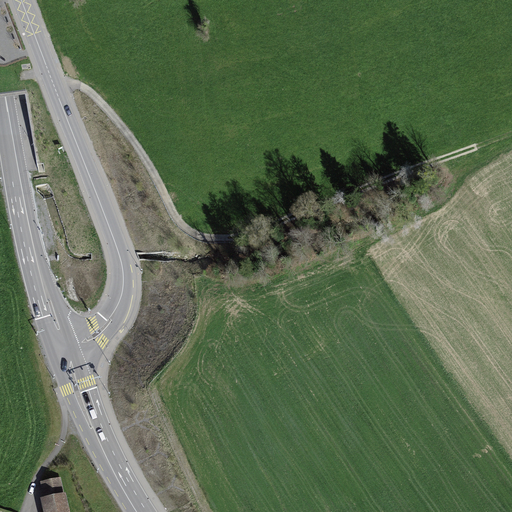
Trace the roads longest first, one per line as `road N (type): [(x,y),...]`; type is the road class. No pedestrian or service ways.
road 1 (tertiary): [(62,350),(108,321),(123,275),(22,0)]
road 2 (secondary): [(0,71),(30,245),(62,350)]
road 3 (secondary): [(140,511),(62,350)]
road 4 (track): [(210,511),(154,389)]
